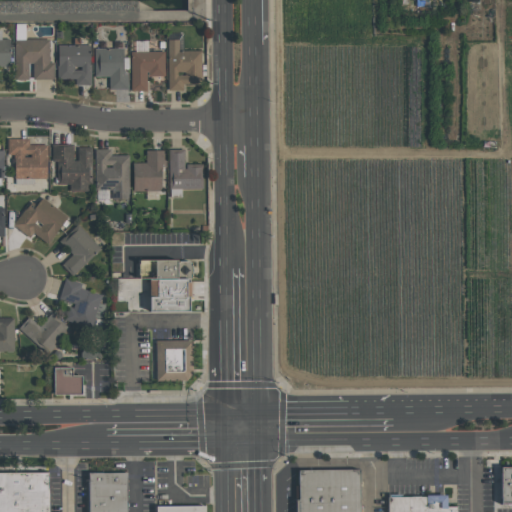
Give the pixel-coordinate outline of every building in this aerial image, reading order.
[(0,39),(9,39),(9,66),(0,66),(0,39)] [(201,51),(178,50),(178,39),(168,39),(167,90),(183,90),(183,84),(200,84),(201,51)] [(49,40),(14,40),(14,80),(28,80),(28,63),(33,63),(33,79),(53,79),(53,62),(49,62),(49,40)] [(146,91),(146,76),(164,76),(164,51),(148,51),(148,41),(134,41),(134,51),(131,51),(130,91),(146,91)] [(90,45),(57,45),(57,79),(75,79),(75,85),(90,85),(90,45)] [(109,90),(128,89),(127,73),(124,73),(123,48),(94,49),(94,77),(108,76),(109,90)] [(46,144),(29,144),(28,139),(7,139),(7,155),(13,155),(14,179),(47,179),(46,144)] [(51,146),(52,161),(58,161),(58,185),(69,185),(69,192),(90,191),(89,149),(74,149),(74,146),(51,146)] [(129,199),(128,155),(110,156),(110,149),(95,149),(96,198),(103,198),(103,192),(111,192),(111,199),(129,199)] [(184,149),(168,149),(169,197),(181,197),(181,190),(202,189),(202,164),(184,164),(184,149)] [(133,193),(161,192),(161,166),(166,166),(165,150),(146,150),(146,163),(132,163),(133,193)] [(12,225),(28,237),(32,233),(46,244),(68,217),(42,197),(32,210),(27,206),(12,225)] [(72,254),(61,265),(71,276),(100,248),(77,224),(60,241),(72,254)] [(190,312),(190,260),(140,260),(140,277),(150,277),(150,312),(190,312)] [(59,298),(74,302),(72,310),(62,308),(59,319),(92,328),(101,294),(79,289),(81,283),(64,278),(59,298)] [(66,329),(50,315),(39,326),(29,316),(18,328),(44,353),(66,329)] [(12,350),(0,350),(0,318),(12,318),(12,350)] [(155,380),(192,380),(191,339),(155,340),(155,380)] [(52,394),(81,394),(81,375),(71,375),(72,367),(53,367),(52,394)] [(511,467),(511,503),(501,503),(501,467),(511,467)] [(297,511),(297,470),(358,469),(358,511),(297,511)] [(0,472),(0,511),(47,511),(47,472),(0,472)] [(124,473),(126,511),(86,511),(85,474),(124,473)] [(456,511),(456,507),(446,507),(446,495),(425,495),(425,497),(387,497),(387,511),(456,511)]
